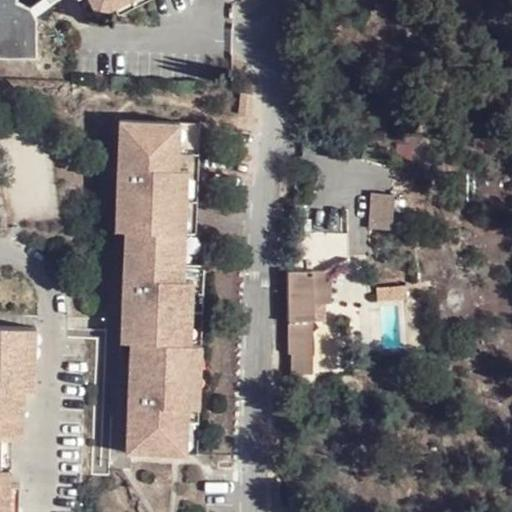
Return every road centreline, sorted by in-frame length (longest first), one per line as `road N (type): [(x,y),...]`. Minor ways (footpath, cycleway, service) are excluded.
road 1 (residential): [(276,0),(259,221),(255,511)]
road 2 (unknown): [(270,117),(417,139),(511,185)]
